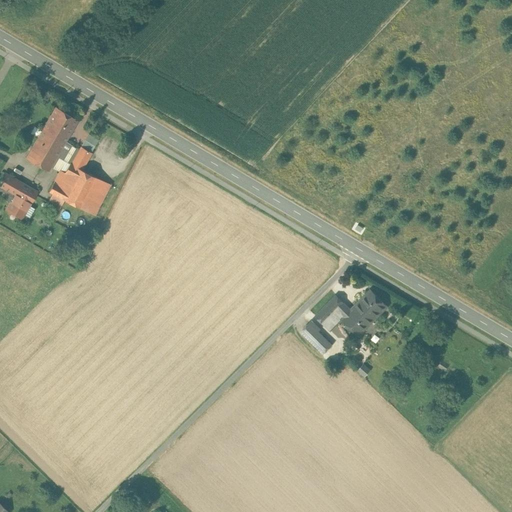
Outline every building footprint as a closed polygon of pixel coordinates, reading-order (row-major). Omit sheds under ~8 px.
[(78,119),(55,106),(44,126),(66,139),(78,119)] [(44,126),(26,157),(48,170),(51,166),(65,141),(66,139),(44,126)] [(92,151),(99,139),(89,133),(82,145),(92,151)] [(65,141),(51,166),(59,170),(60,170),(64,172),(70,163),(71,163),(79,149),(65,141)] [(91,152),(81,146),(79,149),(71,163),(76,166),(81,169),(91,152)] [(71,163),(70,163),(64,172),(60,170),(59,170),(49,191),(60,196),(76,166),(71,163)] [(81,169),(76,166),(60,196),(82,208),(98,178),(81,169)] [(36,191),(5,173),(0,181),(0,195),(11,202),(7,209),(21,217),(36,191)] [(110,184),(98,178),(82,208),(95,215),(110,184)] [(370,290),(350,310),(342,302),(329,315),(335,321),(336,322),(343,315),(344,316),(342,319),(358,335),(387,306),(370,290)] [(335,296),(316,316),(328,328),(335,321),(329,315),(342,302),(335,296)] [(324,338),(309,323),(301,331),(316,346),(324,338)] [(324,338),(316,346),(323,352),(331,344),(324,338)] [(0,503),(0,511),(8,511),(9,511),(0,503)]
